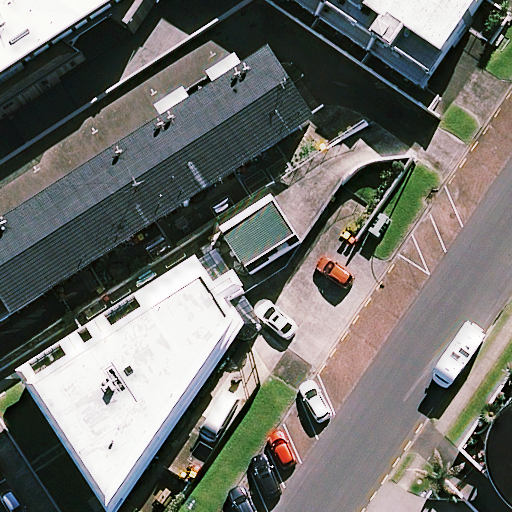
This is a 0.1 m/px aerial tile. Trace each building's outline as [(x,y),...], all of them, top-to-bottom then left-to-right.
[(0,0),(0,132),(154,36),(173,0),(0,0)] [(287,0),(315,19),(327,0),(287,0)] [(327,0),(315,19),(367,54),(404,0),(327,0)] [(404,0),(367,54),(420,90),(481,0),(404,0)] [(319,125),(273,55),(0,231),(0,306),(6,303),(16,320),(319,125)] [(299,242),(277,206),(226,237),(248,273),(299,242)] [(113,511),(119,511),(251,319),(241,304),(253,296),(225,253),(200,270),(196,263),(26,378),(113,511)] [(511,511),(511,412),(509,415),(503,422),(498,430),(494,438),(491,447),(490,456),(490,465),(490,474),(492,483),(496,492),(500,500),(505,507),(509,511),(511,511)]
